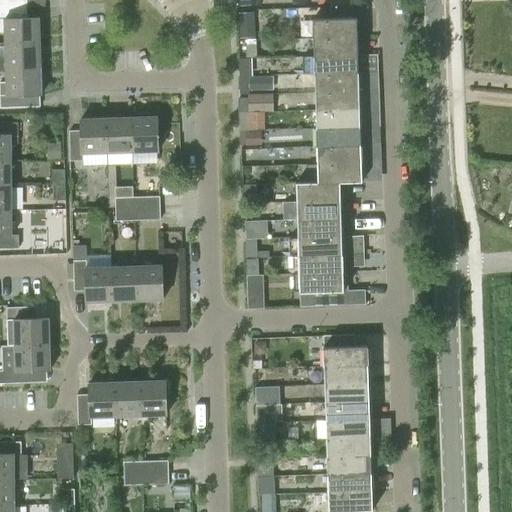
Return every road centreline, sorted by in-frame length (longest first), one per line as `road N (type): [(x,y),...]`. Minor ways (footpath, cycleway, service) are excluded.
road 1 (residential): [(396,318),(389,0)]
road 2 (secondary): [(445,265),(435,0)]
road 3 (secondary): [(452,511),(445,265)]
road 4 (residential): [(213,323),(201,81)]
road 5 (residential): [(201,81),(77,83),(74,0)]
road 6 (residential): [(402,511),(396,318)]
road 7 (residential): [(213,323),(396,318)]
road 8 (residential): [(218,511),(213,339)]
road 9 (residential): [(0,423),(56,421),(78,343)]
road 10 (residential): [(78,343),(213,339)]
road 11 (residential): [(78,343),(54,266),(0,267)]
